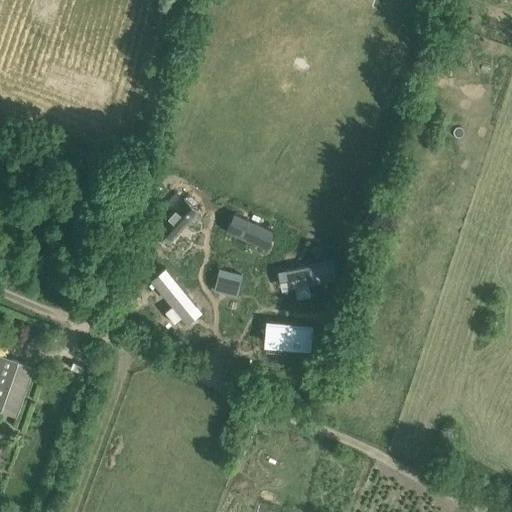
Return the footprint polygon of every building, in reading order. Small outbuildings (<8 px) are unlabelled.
[(167,162),(154,200),(171,206),(183,167),(167,162)] [(218,168),(213,184),(253,198),(258,182),(218,168)] [(302,210),(257,216),(259,234),(266,233),(268,241),(280,240),(278,231),(305,227),(302,210)] [(194,213),(188,235),(215,245),(218,234),(236,240),(239,228),(194,213)] [(150,257),(144,273),(174,286),(172,293),(184,298),(192,274),(150,257)] [(243,287),(242,307),(284,311),(285,292),(243,287)] [(0,410),(17,362),(0,355),(0,410)]
